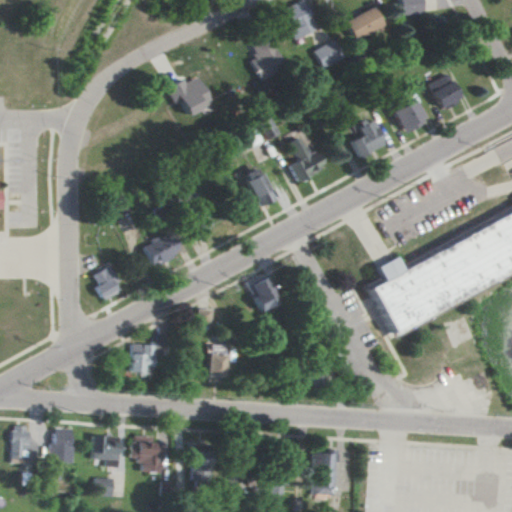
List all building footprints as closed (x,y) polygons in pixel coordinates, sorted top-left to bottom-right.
[(284,30),(289,40),(311,29),(297,0),(294,0),(279,8),(288,28),(284,30)] [(414,0),(391,0),(392,14),(414,13),(414,0)] [(349,40),(377,25),(368,6),(339,21),(349,40)] [(255,80),(280,66),(261,34),(244,43),(250,54),(242,59),(255,80)] [(316,68),(338,57),(328,39),(307,50),(316,68)] [(432,110),(453,101),(442,73),(421,82),(432,110)] [(168,104),(174,101),(181,116),(205,106),(192,76),(179,82),(178,79),(160,87),(168,104)] [(418,122),(414,115),(416,114),(405,93),(382,105),(397,134),(418,122)] [(272,132),(261,116),(249,123),(260,140),(272,132)] [(379,143),(366,118),(352,126),(356,134),(344,141),(352,157),(379,143)] [(249,127),(230,137),(237,152),(256,142),(249,127)] [(291,160),(282,164),(290,180),(314,170),(298,134),(283,141),(291,160)] [(238,173),(250,207),(266,201),(254,167),(238,173)] [(193,231),(207,226),(194,190),(180,196),(193,231)] [(511,275),(397,339),(367,285),(382,277),(377,269),(394,260),(398,268),(511,205),(511,275)] [(137,244),(146,265),(173,253),(164,232),(137,244)] [(104,267),(88,274),(93,285),(90,286),(96,299),(115,290),(104,267)] [(259,275),(272,301),(253,310),(246,295),(248,294),(243,283),(259,275)] [(205,324),(206,309),(193,309),(193,324),(205,324)] [(127,372),(150,372),(150,364),(166,364),(167,341),(150,340),(150,345),(128,344),(127,372)] [(202,378),(203,344),(223,345),(222,360),(219,360),(219,379),(202,378)] [(321,381),(321,369),(291,369),(291,382),(321,381)] [(331,375),(330,394),(317,393),(317,389),(298,389),(299,373),(331,375)] [(13,426),(13,430),(10,430),(10,442),(12,442),(12,456),(22,457),(23,444),(27,444),(27,432),(23,432),(23,426),(13,426)] [(70,429),(69,461),(49,460),(50,428),(70,429)] [(118,437),(116,467),(101,466),(101,459),(88,458),(90,436),(118,437)] [(130,443),(129,457),(137,457),(137,464),(143,464),(142,471),(157,471),(158,441),(151,441),(151,437),(134,436),(134,443),(130,443)] [(184,480),(204,480),(206,443),(185,442),(184,480)] [(195,448),(194,467),(202,468),(201,491),(219,492),(221,449),(195,448)] [(229,453),(258,455),(256,473),(247,472),(246,478),(236,477),(237,470),(228,470),(229,453)] [(281,498),(283,454),(270,453),(268,497),(281,498)] [(335,454),(333,493),(315,493),(317,453),(335,454)] [(89,495),(107,496),(108,478),(90,477),(89,495)]
